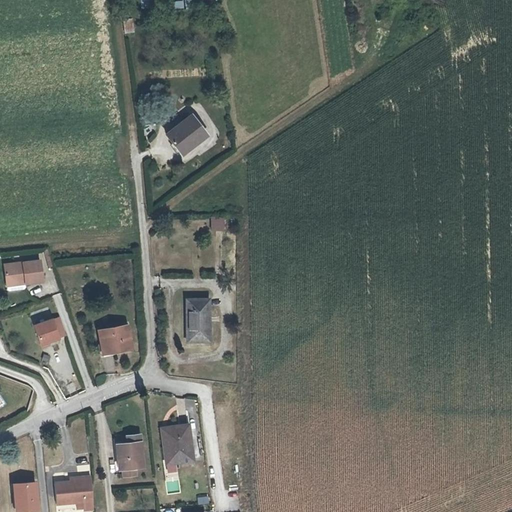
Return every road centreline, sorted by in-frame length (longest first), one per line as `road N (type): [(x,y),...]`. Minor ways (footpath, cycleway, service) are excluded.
road 1 (track): [(141,227),(366,66)]
road 2 (residential): [(134,156),(153,360),(147,369)]
road 3 (track): [(112,0),(134,156)]
